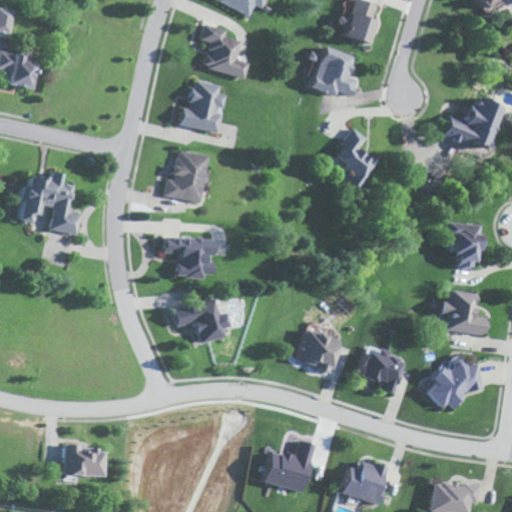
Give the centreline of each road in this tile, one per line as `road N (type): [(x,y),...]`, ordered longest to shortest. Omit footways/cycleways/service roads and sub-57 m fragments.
road 1 (residential): [(0,402),(104,413),(251,398),(511,457)]
road 2 (residential): [(165,404),(131,324),(117,258),(126,156),(166,0)]
road 3 (residential): [(126,156),(0,127)]
